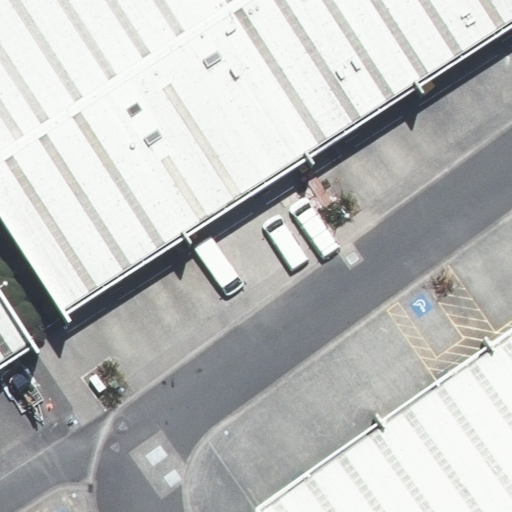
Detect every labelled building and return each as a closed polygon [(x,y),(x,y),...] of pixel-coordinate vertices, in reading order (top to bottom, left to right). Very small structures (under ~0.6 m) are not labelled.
[(0,0),(0,159),(88,102),(16,0),(0,0)] [(16,0),(88,102),(206,25),(186,0),(16,0)] [(186,0),(206,25),(245,0),(186,0)] [(367,0),(245,0),(206,25),(309,159),(395,101),(432,77),(367,0)] [(511,0),(367,0),(432,77),(461,58),(511,23),(511,0)] [(206,25),(88,102),(186,240),(211,223),(309,159),(206,25)] [(88,102),(0,159),(0,224),(63,322),(156,260),(186,240),(88,102)] [(0,368),(37,345),(0,286),(0,368)] [(511,362),(511,328),(496,340),(511,362)] [(433,511),(511,511),(511,362),(496,340),(437,381),(372,426),(433,511)] [(433,511),(372,426),(321,461),(250,510),(251,511),(433,511)]
